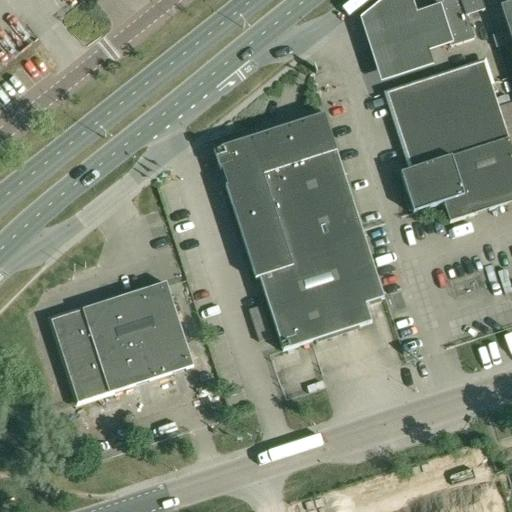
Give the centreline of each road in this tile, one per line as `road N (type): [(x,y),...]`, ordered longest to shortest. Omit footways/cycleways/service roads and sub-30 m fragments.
road 1 (unclassified): [(511,387),(124,511)]
road 2 (primary): [(251,0),(0,201)]
road 3 (unclassified): [(0,267),(52,243),(162,157),(178,100)]
road 4 (primary): [(0,254),(178,100)]
road 5 (unclassified): [(171,0),(0,138)]
